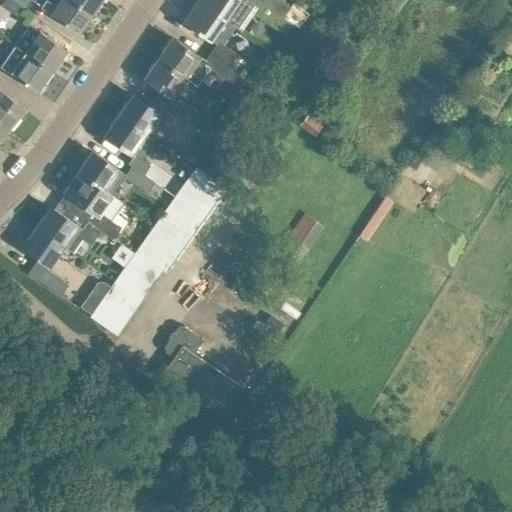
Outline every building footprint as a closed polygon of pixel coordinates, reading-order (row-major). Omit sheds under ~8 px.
[(17,16),(23,8),(11,0),(3,0),(1,5),(17,16)] [(30,0),(11,0),(23,8),(24,9),(30,0)] [(78,33),(92,14),(71,0),(60,0),(57,6),(48,0),(44,0),(40,7),(62,22),(78,33)] [(101,0),(71,0),(92,14),(101,0)] [(274,9),(258,0),(199,0),(198,2),(234,26),(240,30),(252,12),(286,34),(294,23),(283,15),(274,9)] [(283,0),(258,0),(274,9),(283,15),(291,5),(283,0)] [(222,44),(234,26),(198,2),(191,13),(190,12),(184,21),(216,43),(210,52),(233,68),(241,56),(222,44)] [(67,50),(50,38),(28,23),(22,32),(14,44),(51,72),(67,50)] [(233,68),(210,52),(205,60),(172,37),(166,46),(167,47),(159,58),(184,76),(194,84),(206,66),(226,79),(233,68)] [(51,72),(14,44),(5,57),(0,63),(0,65),(21,81),(38,92),(51,72)] [(170,96),(184,76),(159,58),(151,70),(150,69),(144,78),(170,96)] [(232,92),(224,103),(234,110),(254,82),(240,72),(232,83),(228,89),(232,92)] [(24,108),(9,96),(0,89),(0,119),(9,127),(24,108)] [(173,111),(170,109),(153,97),(147,105),(132,94),(126,103),(127,103),(119,115),(153,139),(173,111)] [(201,114),(178,98),(170,109),(173,111),(193,125),(201,114)] [(308,113),(298,126),(312,137),(322,125),(308,113)] [(152,142),(153,139),(119,115),(110,127),(110,126),(103,135),(132,155),(127,162),(143,173),(150,162),(142,156),(145,155),(148,152),(150,148),(152,142)] [(0,138),(9,127),(0,119),(0,138)] [(199,132),(182,156),(193,164),(210,140),(199,132)] [(419,147),(408,165),(414,169),(425,151),(419,147)] [(125,174),(92,151),(86,159),(87,160),(79,171),(112,194),(124,178),(146,194),(155,182),(143,173),(127,162),(126,163),(131,166),(125,174)] [(165,271),(192,232),(223,185),(193,165),(101,299),(90,316),(117,335),(128,318),(162,269),(165,271)] [(99,213),(112,194),(79,171),(71,184),(70,183),(64,191),(86,207),(80,215),(91,222),(101,230),(113,239),(121,228),(99,213)] [(92,242),(101,230),(91,222),(80,215),(68,206),(62,214),(51,207),(37,227),(63,246),(71,251),(80,238),(92,242)] [(296,262),(320,227),(303,215),(279,250),(296,262)] [(46,270),(63,246),(37,227),(23,247),(38,258),(27,273),(59,296),(67,284),(46,270)] [(242,387),(193,353),(203,339),(183,325),(178,326),(164,346),(165,351),(173,357),(161,374),(221,416),(242,387)] [(105,511),(191,511),(117,483),(105,511)]
